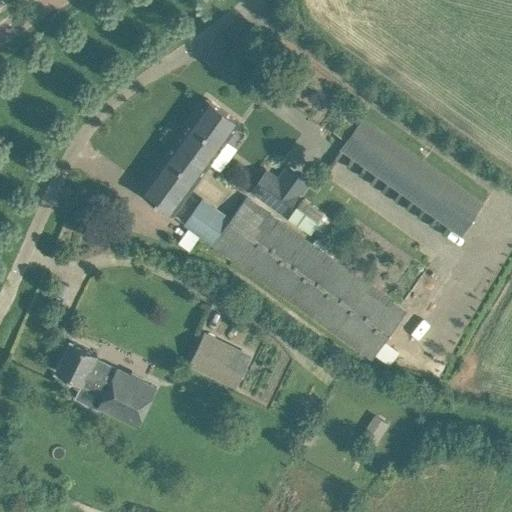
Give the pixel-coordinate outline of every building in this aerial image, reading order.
[(209,163),(239,121),(207,97),(177,139),(209,163)] [(334,108),(323,124),(343,138),(354,122),(334,108)] [(462,234),(483,203),(363,117),(341,148),(462,234)] [(172,213),(209,163),(177,139),(140,190),(172,213)] [(285,212),(299,193),(266,170),(252,189),(285,212)] [(404,312),(246,197),(230,220),(202,200),(185,223),(370,358),(404,312)] [(249,355),(205,333),(190,363),(235,384),(249,355)] [(71,340),(56,369),(82,383),(83,382),(104,392),(98,405),(138,424),(157,386),(143,379),(144,377),(132,371),(131,373),(117,366),(116,368),(95,357),(97,353),(71,340)] [(375,413),(363,434),(378,442),(390,421),(375,413)]
